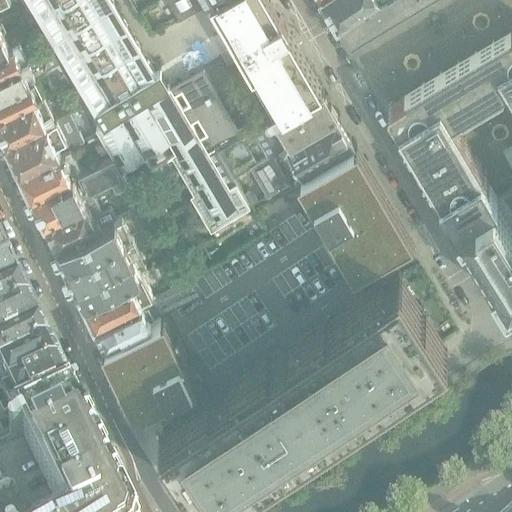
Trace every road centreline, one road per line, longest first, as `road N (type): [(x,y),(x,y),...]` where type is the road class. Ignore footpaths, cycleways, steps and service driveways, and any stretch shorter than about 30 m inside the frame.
road 1 (residential): [(494,340),(301,0)]
road 2 (residential): [(0,178),(169,511)]
road 3 (residential): [(494,340),(229,511)]
